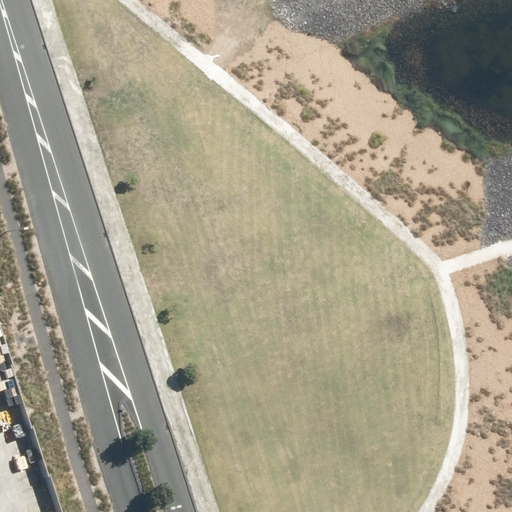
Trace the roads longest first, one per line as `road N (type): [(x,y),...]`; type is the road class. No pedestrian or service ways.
road 1 (unclassified): [(0,5),(88,315)]
road 2 (unclassified): [(88,315),(148,416),(183,511)]
road 3 (unclassified): [(134,511),(108,432),(88,315)]
